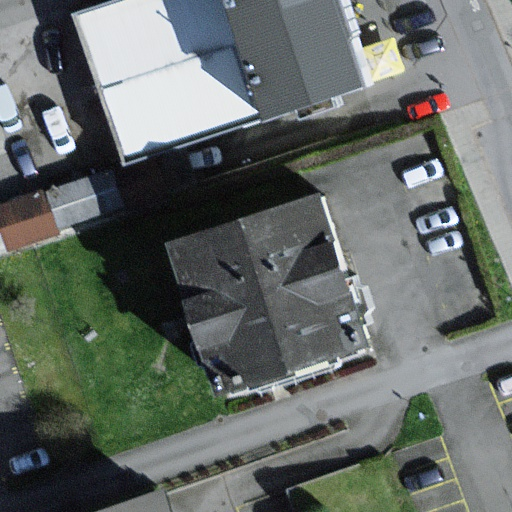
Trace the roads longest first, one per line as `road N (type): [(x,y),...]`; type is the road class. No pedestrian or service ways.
road 1 (residential): [(511,336),(0,511)]
road 2 (residential): [(511,176),(448,0)]
